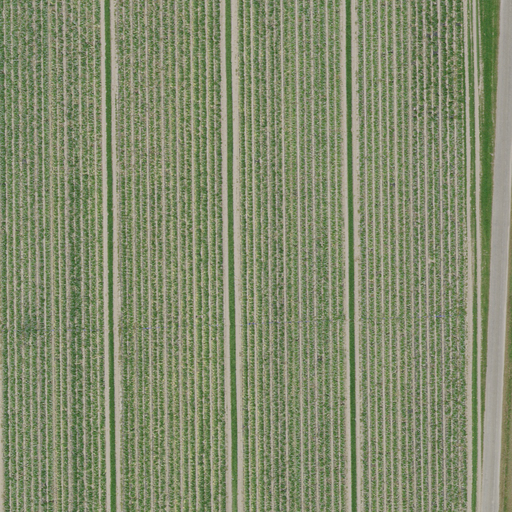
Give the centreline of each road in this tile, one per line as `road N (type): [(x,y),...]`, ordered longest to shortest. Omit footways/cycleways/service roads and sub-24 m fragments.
road 1 (track): [(480,511),(499,0)]
road 2 (unclassified): [(491,511),(509,0)]
